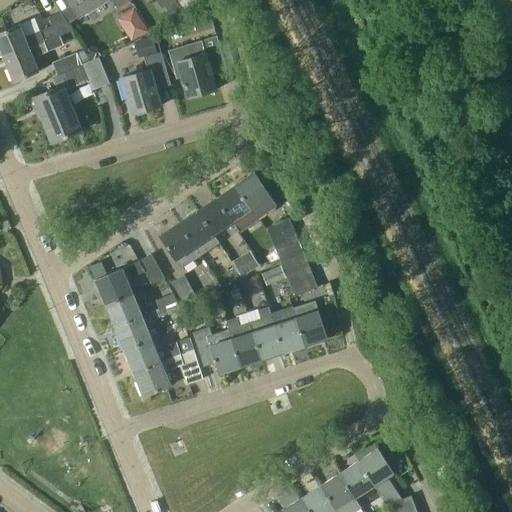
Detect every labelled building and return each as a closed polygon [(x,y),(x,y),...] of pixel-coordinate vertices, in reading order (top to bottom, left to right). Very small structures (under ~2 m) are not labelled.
[(130,0),(129,0),(68,0),(79,16),(103,0),(112,0),(117,8),(130,0)] [(149,31),(134,8),(118,19),(132,42),(149,31)] [(0,48),(4,58),(59,35),(72,30),(61,12),(48,17),(52,25),(24,36),(19,25),(0,32),(0,48)] [(59,35),(4,58),(13,80),(38,70),(32,57),(63,45),(59,35)] [(199,41),(168,50),(176,79),(182,77),(188,98),(217,90),(212,73),(210,66),(223,63),(225,70),(226,69),(223,59),(216,36),(199,41)] [(157,52),(152,37),(134,42),(139,57),(157,52)] [(52,62),(57,74),(81,65),(80,63),(89,60),(84,49),(76,53),(52,62)] [(167,74),(161,53),(144,57),(147,65),(148,70),(122,77),(133,114),(162,106),(157,89),(154,78),(163,75),(166,74),(167,74)] [(99,57),(81,65),(57,74),(53,76),(57,88),(33,97),(52,143),(82,131),(65,91),(88,81),(91,90),(109,83),(99,57)] [(253,172),(235,184),(252,209),(251,209),(256,217),(276,205),(253,172)] [(233,222),(251,209),(252,209),(235,184),(215,198),(232,222),(233,222)] [(197,210),(213,235),(225,227),(231,236),(239,231),(233,222),(232,222),(215,198),(197,210)] [(197,210),(178,223),(200,255),(219,243),(213,235),(197,210)] [(271,238),(294,229),(289,218),(267,228),(271,238)] [(200,255),(178,223),(158,236),(175,261),(181,269),(200,255)] [(271,238),(276,250),(299,241),(294,229),(271,238)] [(299,241),(276,250),(281,262),(303,253),(299,241)] [(235,267),(241,276),(259,265),(250,251),(232,262),(235,267)] [(281,262),(286,274),(308,265),(303,253),(281,262)] [(164,277),(151,254),(139,261),(145,271),(152,285),(164,277)] [(106,304),(133,293),(127,279),(145,271),(139,261),(123,269),(96,280),(106,304)] [(285,278),(279,264),(262,272),(267,285),(285,278)] [(308,265),(286,274),(290,285),(313,276),(308,265)] [(241,276),(235,267),(225,273),(230,282),(240,275),(241,277),(241,276)] [(196,296),(184,275),(171,283),(183,304),(196,296)] [(261,292),(256,276),(244,281),(249,296),(261,292)] [(317,287),(313,276),(290,285),(295,297),(317,287)] [(142,315),(142,314),(133,293),(106,304),(115,327),(142,315)] [(159,308),(176,301),(173,293),(155,301),(158,307),(159,308)] [(314,301),(293,308),(305,346),(326,339),(314,301)] [(262,360),(284,353),(268,306),(257,310),(260,318),(250,322),(262,360)] [(284,353),(305,346),(293,308),(271,315),(269,306),(268,306),(284,353)] [(125,350),(152,339),(150,334),(146,325),(155,321),(154,320),(151,310),(142,314),(142,315),(115,327),(125,350)] [(229,329),(228,329),(241,367),(262,360),(250,322),(239,325),(236,317),(226,320),(229,329)] [(218,374),(241,367),(228,329),(212,334),(209,327),(192,332),(203,367),(214,363),(218,374)] [(152,339),(125,350),(134,373),(174,356),(179,353),(193,349),(189,337),(175,341),(172,351),(166,349),(162,348),(156,350),(152,339)] [(203,379),(193,349),(179,353),(174,356),(134,373),(143,396),(171,385),(165,372),(179,366),(186,385),(203,379)] [(374,486),(385,503),(401,498),(388,478),(395,473),(379,448),(358,461),(374,486)] [(358,461),(339,474),(362,507),(371,501),(365,492),(374,486),(358,461)] [(354,511),(362,507),(339,474),(321,486),(337,510),(336,511),(354,511)] [(311,511),(334,511),(336,511),(337,510),(321,486),(302,498),(311,511)] [(390,504),(393,511),(401,511),(416,507),(412,496),(402,500),(401,498),(385,503),(387,506),(390,504)] [(311,511),(302,498),(282,511),(283,511),(311,511)]
